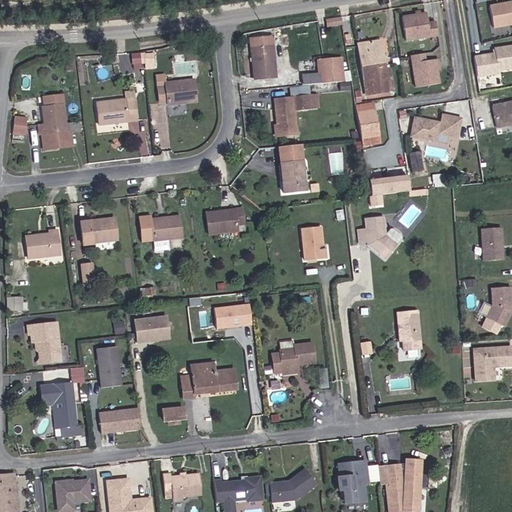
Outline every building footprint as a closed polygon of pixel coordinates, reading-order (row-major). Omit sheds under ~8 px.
[(511,0),(492,2),(494,26),(511,24),(511,0)] [(426,11),(401,15),(405,39),(437,34),(435,20),(428,21),(426,11)] [(343,16),(328,18),(329,25),(343,23),(343,16)] [(276,80),(271,40),(250,43),(255,83),(276,80)] [(392,94),(383,43),(360,45),(368,97),(392,94)] [(495,52),(475,54),(478,75),(511,70),(511,43),(494,46),(495,52)] [(134,67),(156,67),(157,52),(134,51),(134,67)] [(424,52),(410,54),(415,86),(439,82),(437,68),(435,58),(425,59),(424,52)] [(302,88),(343,83),(341,61),(318,63),(319,77),(302,79),(302,88)] [(168,82),(167,75),(156,76),(157,87),(159,91),(159,101),(168,100),(169,103),(197,100),(194,79),(168,82)] [(38,152),(59,150),(59,143),(68,142),(67,130),(63,90),(41,92),(43,104),(39,105),(40,124),(33,125),(34,134),(36,134),(38,152)] [(297,137),(295,116),(314,113),(312,98),(275,102),(279,140),(297,137)] [(135,99),(98,103),(100,125),(137,120),(135,99)] [(372,102),(356,105),(357,114),(374,112),(372,102)] [(508,127),(504,104),(495,105),(498,128),(508,127)] [(374,112),(357,114),(362,138),(378,137),(374,112)] [(458,136),(461,119),(443,115),(442,123),(415,117),(411,135),(436,140),(438,132),(458,136)] [(26,120),(17,119),(15,135),(25,136),(26,120)] [(59,143),(59,150),(76,148),(75,129),(67,130),(68,142),(59,143)] [(378,137),(362,138),(363,147),(379,144),(378,137)] [(300,146),(280,149),(282,192),(304,191),(300,146)] [(422,150),(411,153),(415,172),(426,170),(422,150)] [(408,178),(369,181),(371,195),(410,192),(408,178)] [(206,214),(208,235),(245,231),(242,211),(206,214)] [(150,221),(152,241),(182,237),(180,217),(150,221)] [(393,230),(391,229),(385,236),(383,217),(365,218),(366,232),(359,232),(359,245),(374,244),(378,249),(377,251),(387,260),(398,246),(396,245),(402,240),(402,237),(393,230)] [(78,223),(80,245),(97,243),(97,242),(115,240),(113,219),(78,223)] [(504,259),(502,227),(482,228),(484,260),(504,259)] [(323,260),(320,229),(301,231),(305,262),(323,260)] [(23,237),(25,258),(56,254),(53,232),(45,232),(45,236),(23,237)] [(94,285),(92,264),(81,266),(84,286),(94,285)] [(511,308),(511,288),(511,286),(493,287),(494,305),(488,316),(505,325),(511,313),(511,309),(511,308)] [(10,301),(11,314),(26,312),(24,300),(10,301)] [(217,327),(254,325),(252,303),(216,305),(217,327)] [(492,305),(486,303),(482,312),(487,315),(492,305)] [(424,352),(420,312),(399,315),(400,328),(404,330),(404,337),(402,338),(403,345),(407,345),(408,355),(424,352)] [(138,342),(172,340),(171,314),(137,316),(138,342)] [(28,337),(31,337),(32,345),(38,344),(40,365),(60,364),(56,326),(28,329),(28,337)] [(314,362),(313,344),(294,346),(295,349),(279,350),(279,353),(272,354),(273,372),(281,372),(281,369),(295,367),(295,361),(302,360),(303,363),(314,362)] [(459,356),(458,344),(451,344),(452,356),(459,356)] [(511,363),(511,344),(474,346),(476,379),(494,378),(494,365),(511,363)] [(99,349),(103,387),(123,384),(119,346),(99,349)] [(99,353),(89,352),(88,362),(98,363),(99,353)] [(200,369),(190,370),(191,373),(179,374),(182,397),(193,396),(193,392),(202,392),(202,389),(216,388),(217,391),(236,389),(235,367),(213,369),(213,360),(199,362),(200,369)] [(190,362),(190,370),(200,369),(199,362),(190,362)] [(74,381),(86,380),(85,366),(73,367),(74,381)] [(330,367),(322,368),(324,385),(332,384),(330,367)] [(72,381),(45,383),(47,399),(57,398),(61,433),(81,431),(80,422),(75,422),(72,381)] [(138,406),(99,411),(101,430),(141,426),(138,406)] [(161,420),(166,419),(175,418),(181,418),(180,406),(160,408),(161,420)] [(404,463),(384,465),(386,479),(389,509),(403,508),(402,501),(413,503),(420,458),(405,456),(404,463)] [(347,458),(347,461),(336,462),(337,472),(336,472),(337,485),(341,485),(343,498),(363,496),(361,478),(366,478),(364,457),(347,458)] [(386,479),(384,465),(377,466),(378,480),(386,479)] [(305,466),(287,479),(268,482),(271,500),(294,497),(316,482),(305,466)] [(18,511),(13,471),(4,472),(0,472),(0,511),(18,511)] [(198,493),(195,471),(167,474),(167,471),(160,472),(163,493),(169,492),(170,496),(198,493)] [(221,479),(213,480),(215,501),(226,500),(227,511),(237,511),(236,499),(247,498),(247,500),(263,498),(260,475),(244,477),(244,479),(221,482),(221,479)] [(87,478),(55,482),(58,503),(73,501),(90,498),(87,478)] [(110,511),(150,511),(149,499),(133,500),(133,504),(128,505),(126,501),(126,496),(130,493),(128,480),(107,483),(110,511)] [(73,501),(58,503),(59,510),(74,508),(73,501)]
